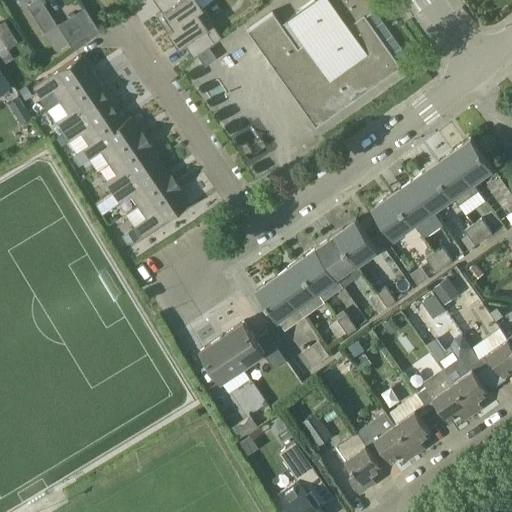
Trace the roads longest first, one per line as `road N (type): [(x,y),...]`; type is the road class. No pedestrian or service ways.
road 1 (residential): [(261,231),(478,73)]
road 2 (residential): [(124,35),(261,231)]
